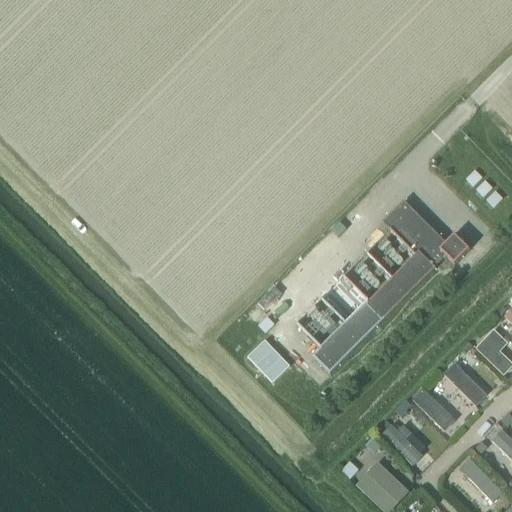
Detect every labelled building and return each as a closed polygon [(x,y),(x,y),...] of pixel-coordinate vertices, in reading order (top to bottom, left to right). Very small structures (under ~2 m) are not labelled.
[(330,376),(382,323),(446,258),(454,266),(469,251),(454,237),(447,244),(404,202),(382,225),(415,257),(314,360),(330,376)] [(511,366),(486,341),(477,350),(504,376),(511,368),(511,366)] [(484,399),(454,368),(445,376),(476,407),(484,399)] [(455,423),(423,391),(412,402),(445,434),(455,423)] [(392,427),(382,437),(413,468),(423,459),(392,427)] [(511,442),(502,432),(492,442),(511,462),(511,442)] [(470,461),(460,470),(493,505),(503,495),(470,461)] [(378,464),(356,488),(382,511),(391,511),(409,493),(378,464)]
